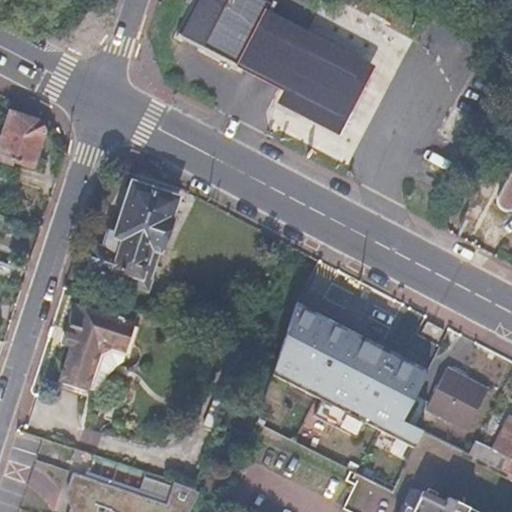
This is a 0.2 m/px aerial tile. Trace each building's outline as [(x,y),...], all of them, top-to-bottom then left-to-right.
[(199,0),(182,35),(192,40),(242,65),(238,73),(257,82),(267,87),(344,126),(348,119),(362,90),(376,64),(269,11),(273,3),(267,0),(199,0)] [(37,122),(11,113),(0,146),(0,155),(32,166),(42,132),(37,122)] [(511,167),(498,194),(497,199),(497,204),(499,207),(500,210),(504,212),(508,212),(511,212),(511,211),(511,167)] [(173,196),(132,184),(118,223),(114,222),(112,227),(108,226),(102,245),(95,243),(88,267),(114,275),(117,266),(139,274),(149,245),(159,249),(169,220),(166,218),(173,196)] [(159,249),(149,245),(139,274),(117,266),(114,275),(147,285),(159,249)] [(11,265),(0,261),(0,276),(6,279),(11,265)] [(426,368),(298,302),(270,376),(412,445),(421,427),(400,419),(426,368)] [(75,304),(67,332),(75,334),(61,382),(89,390),(101,351),(112,345),(125,350),(135,322),(75,304)] [(441,328),(425,319),(420,329),(436,337),(441,328)] [(242,346),(234,343),(219,384),(233,390),(250,349),(242,346)] [(484,390),(445,369),(425,407),(465,428),(484,390)] [(475,439),(469,451),(511,472),(511,415),(509,414),(492,448),(475,439)] [(187,511),(198,489),(173,481),(166,503),(72,471),(65,489),(71,507),(68,511),(187,511)] [(475,511),(452,500),(450,505),(426,493),(420,505),(434,511),(475,511)]
